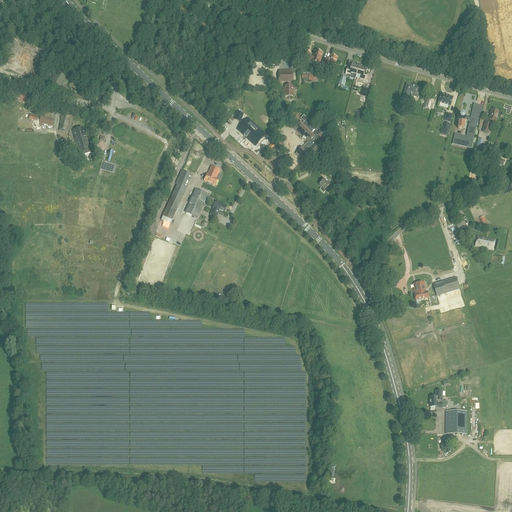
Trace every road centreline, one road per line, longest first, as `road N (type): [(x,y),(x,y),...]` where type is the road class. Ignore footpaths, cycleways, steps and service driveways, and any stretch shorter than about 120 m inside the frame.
road 1 (unknown): [(241,332),(112,301),(171,141),(156,121),(115,100),(115,86),(137,70)]
road 2 (secondary): [(352,279),(65,0)]
road 3 (tertiary): [(511,98),(186,0)]
road 4 (secondary): [(408,511),(405,423),(352,279)]
road 5 (unclassified): [(352,279),(411,220),(511,174)]
road 6 (track): [(167,0),(162,31),(224,70),(240,67),(256,20)]
